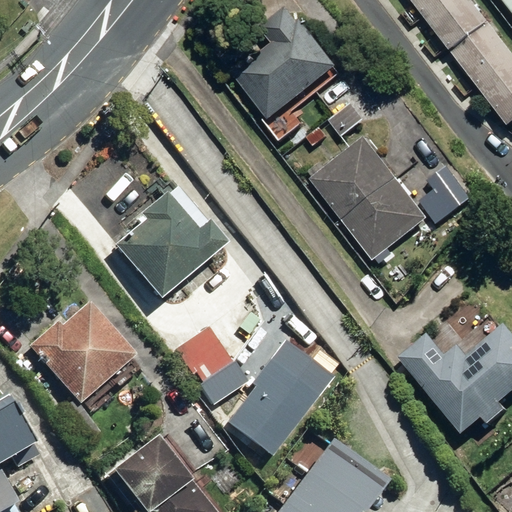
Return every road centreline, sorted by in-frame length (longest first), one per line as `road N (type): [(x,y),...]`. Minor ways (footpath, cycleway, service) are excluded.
road 1 (residential): [(101,25),(360,363),(429,476),(417,511)]
road 2 (residential): [(379,0),(511,167)]
road 3 (secondary): [(101,25),(0,125)]
